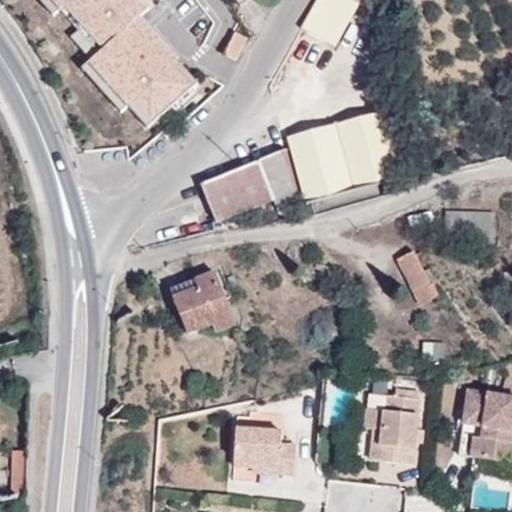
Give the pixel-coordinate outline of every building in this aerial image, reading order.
[(60,10),(51,0),(38,0),(54,16),(61,10),(60,10)] [(51,0),(60,10),(61,10),(67,5),(85,26),(79,31),(100,54),(92,61),(90,62),(128,106),(148,128),(200,84),(180,61),(177,64),(158,43),(162,41),(141,18),(151,9),(143,0),(51,0)] [(317,0),(302,29),(335,47),(360,0),(317,0)] [(61,10),(79,31),(85,26),(67,5),(61,10)] [(100,54),(79,31),(71,38),(92,61),(100,54)] [(236,61),(247,39),(235,33),(224,55),(236,61)] [(121,112),(128,106),(90,62),(83,69),(121,112)] [(385,111),(288,138),(306,204),(404,177),(385,111)] [(201,185),(216,222),(274,199),(277,207),(284,204),(287,212),(301,206),(286,150),(201,185)] [(494,214),(445,213),(445,226),(494,227),(494,214)] [(494,227),(445,226),(445,242),(493,243),(494,227)] [(414,252),(396,260),(407,281),(424,273),(414,252)] [(170,290),(189,335),(213,326),(216,333),(236,325),(214,272),(170,290)] [(436,297),(424,273),(407,281),(419,306),(436,297)] [(396,398),(418,399),(419,391),(396,389),(396,398)] [(485,416),(484,426),(482,440),(479,458),(508,462),(511,436),(511,397),(468,392),(465,413),(485,416)] [(396,398),(385,397),(384,412),(367,411),(366,429),(366,430),(374,431),(372,460),(371,462),(413,465),(418,399),(396,398)] [(356,460),(371,462),(372,460),(374,431),(366,430),(366,429),(367,411),(360,410),(356,460)] [(485,416),(465,413),(464,423),(484,426),(485,416)] [(282,432),(236,430),(234,467),(254,468),(279,469),(279,474),(294,475),(295,446),(281,445),(282,432)] [(471,457),(479,458),(482,440),(474,438),(471,457)] [(28,451),(13,451),(11,497),(27,493),(28,451)]
